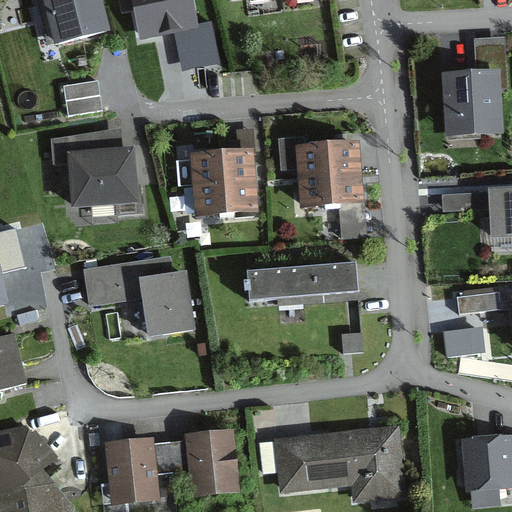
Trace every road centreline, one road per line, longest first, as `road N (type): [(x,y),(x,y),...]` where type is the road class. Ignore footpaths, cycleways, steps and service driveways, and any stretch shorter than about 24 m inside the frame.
road 1 (residential): [(405,360),(359,384),(103,407),(74,383),(54,286)]
road 2 (residential): [(376,22),(410,336),(405,360)]
road 3 (residential): [(376,22),(511,17)]
